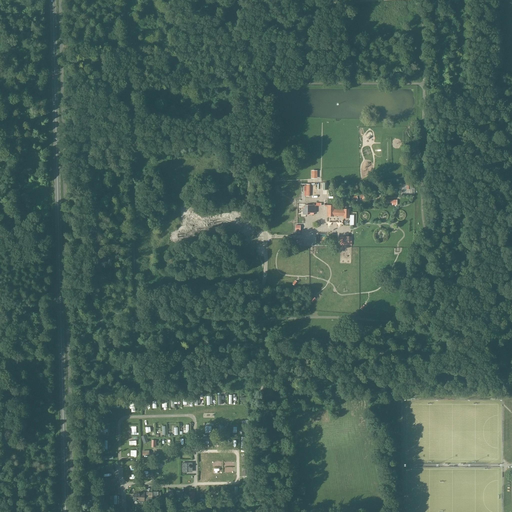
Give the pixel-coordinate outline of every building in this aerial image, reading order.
[(303,207),(303,215),(307,215),(307,213),(316,213),(316,205),(305,205),(305,207),(303,207)] [(328,206),(327,216),(334,216),(343,216),(343,218),(349,218),(349,210),(344,210),(334,210),(334,206),(328,206)] [(351,237),(340,237),(340,245),(351,245),(351,237)] [(182,472),(187,472),(192,472),(192,463),(182,463),(182,472)] [(101,498),(99,499),(99,505),(110,505),(110,492),(101,493),(101,498)]
